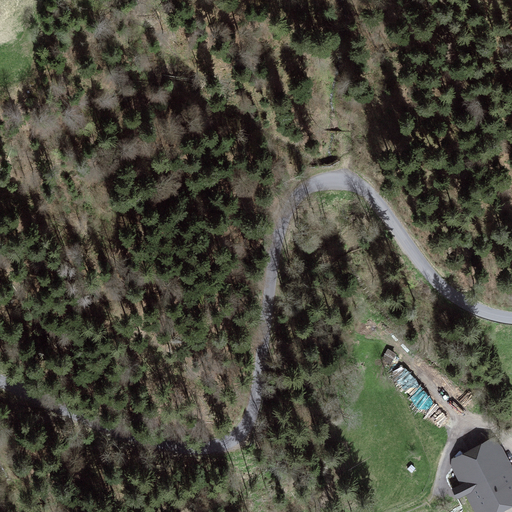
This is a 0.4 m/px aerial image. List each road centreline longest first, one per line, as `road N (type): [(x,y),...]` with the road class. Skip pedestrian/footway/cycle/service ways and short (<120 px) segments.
road 1 (residential): [(511,317),(445,289),(369,195),(328,180),(304,189),(286,213),(252,412),(234,438),(166,444),(0,381)]
road 2 (track): [(511,132),(480,117),(463,96),(443,0)]
road 3 (track): [(405,511),(431,494),(454,441),(481,433),(511,451)]
